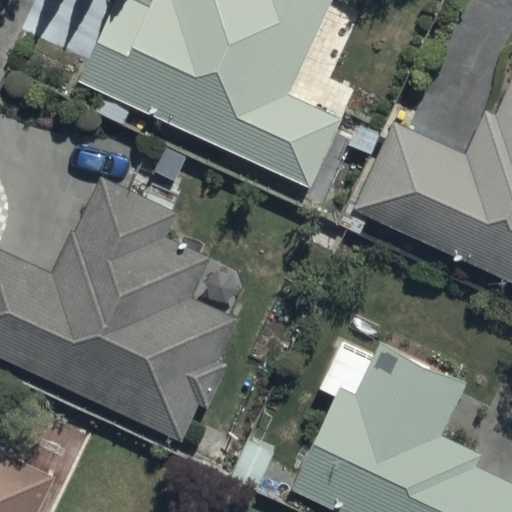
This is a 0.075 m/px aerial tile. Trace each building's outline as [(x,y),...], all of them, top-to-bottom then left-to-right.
[(111,0),(111,1),(108,0),(34,0),(21,30),(84,59),(77,74),(101,86),(91,106),(123,121),(133,99),(309,180),(341,111),(288,86),(306,46),(324,55),(334,33),(315,25),(326,0),(111,0)] [(511,68),(494,106),(484,102),(463,147),(391,114),(352,200),(347,198),(337,218),(360,229),(369,209),(511,274),(511,68)] [(46,266),(0,244),(0,350),(180,435),(198,397),(205,400),(226,355),(217,351),(235,312),(188,290),(207,251),(163,231),(176,204),(99,168),(74,221),(68,219),(46,266)] [(466,374),(378,334),(370,352),(339,337),(317,384),(332,391),(289,483),(351,511),(511,511),(511,475),(473,458),(479,445),(441,427),(466,374)] [(30,511),(52,468),(0,442),(0,511),(30,511)]
